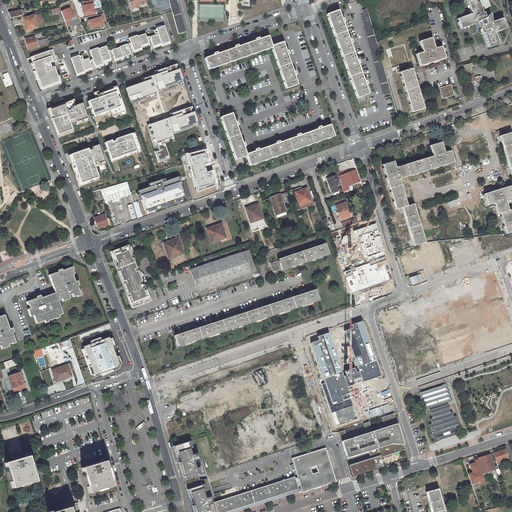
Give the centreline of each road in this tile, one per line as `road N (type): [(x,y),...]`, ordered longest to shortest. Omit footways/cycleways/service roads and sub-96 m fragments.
road 1 (unknown): [(208,120),(239,110),(262,140),(385,100)]
road 2 (residential): [(349,491),(294,333)]
road 3 (residential): [(511,92),(356,145)]
road 4 (residential): [(32,103),(184,50)]
road 5 (residential): [(404,294),(356,145)]
road 6 (residential): [(294,333),(147,386)]
road 7 (unknown): [(451,113),(500,259)]
road 8 (residential): [(232,191),(90,242)]
road 9 (residential): [(90,242),(32,103)]
road 10 (residential): [(232,191),(184,50)]
road 11 (unknown): [(350,127),(386,112),(355,10)]
road 12 (residential): [(356,145),(306,9)]
road 13 (residential): [(142,373),(90,242)]
road 14 (residential): [(356,145),(232,191)]
road 15 (residential): [(179,511),(147,386)]
road 16 (residential): [(184,50),(306,9)]
road 17 (residential): [(130,511),(96,387)]
road 18 (unknown): [(130,377),(156,486),(144,496)]
road 19 (residential): [(511,350),(395,391)]
